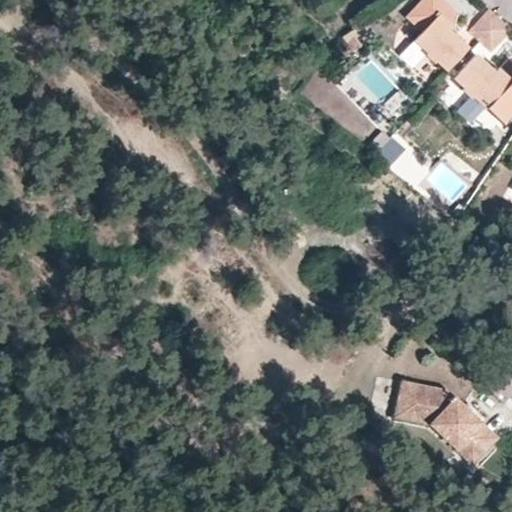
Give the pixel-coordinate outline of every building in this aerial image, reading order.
[(447,44),(451,39),(441,30),(428,20),(432,16),(444,26),(447,13),(430,0),(412,0),(397,21),(415,36),(408,45),(440,73),(458,52),(447,44)] [(494,18),(483,8),(463,32),(475,41),(494,18)] [(432,16),(428,20),(441,30),(444,26),(432,16)] [(475,41),(486,51),(506,27),(494,18),(475,41)] [(451,39),(447,44),(458,52),(462,47),(451,39)] [(471,55),(467,61),(477,69),(482,63),(471,55)] [(477,69),(467,61),(450,80),(484,109),(501,124),(511,105),(511,83),(508,80),(504,85),(488,70),(482,63),(477,69)] [(492,66),(488,70),(504,85),(508,80),(492,66)] [(377,152),(413,185),(430,167),(394,133),(377,152)] [(428,416),(403,410),(410,383),(397,380),(389,415),(424,423),(429,418),(428,416)] [(492,437),(441,391),(442,391),(410,383),(403,410),(428,416),(429,418),(424,423),(468,463),(492,437)]
